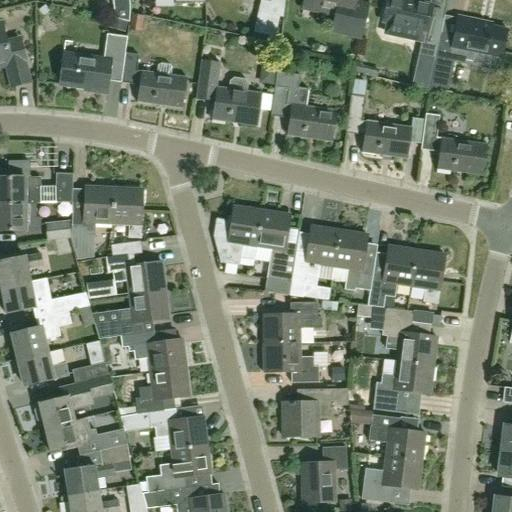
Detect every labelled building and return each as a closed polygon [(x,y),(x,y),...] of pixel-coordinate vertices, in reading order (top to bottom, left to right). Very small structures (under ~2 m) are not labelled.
[(112,0),(115,19),(128,22),(129,6),(128,0),(112,0)] [(260,0),(258,13),(284,19),(286,0),(260,0)] [(305,0),(304,9),(334,17),(331,34),(361,39),(369,5),(354,1),(354,0),(305,0)] [(436,48),(442,19),(430,16),(432,7),(403,0),(388,0),(383,24),(385,24),(383,36),(420,45),(418,58),(434,61),(436,48)] [(461,51),(476,54),(501,59),(507,31),(477,25),(478,21),(459,17),(458,20),(454,38),(441,35),(436,58),(430,87),(448,91),(455,62),(459,63),(461,51)] [(15,83),(30,79),(20,39),(7,42),(3,25),(0,25),(0,68),(11,66),(15,83)] [(123,65),(125,55),(127,39),(108,36),(104,61),(63,56),(59,86),(84,89),(84,93),(106,96),(111,63),(123,65)] [(157,66),(156,75),(137,72),(139,57),(125,55),(123,65),(121,84),(139,87),(137,104),(182,110),(187,79),(171,77),(172,69),(169,65),(161,64),(157,66)] [(229,91),(217,89),(220,62),(201,60),(200,72),(196,100),(214,103),(212,120),(257,127),(262,95),(246,93),(247,85),(244,81),(234,79),(230,82),(229,91)] [(356,87),(357,71),(342,70),(340,86),(356,87)] [(308,90),(299,88),(300,77),(277,73),(271,117),(290,119),(287,137),(332,144),(337,112),(305,108),(308,90)] [(411,129),(360,122),(363,98),(350,97),(345,134),(364,136),(361,154),(407,160),(411,129)] [(436,139),(439,117),(425,115),(420,151),(438,154),(436,171),(482,177),(487,146),(436,139)] [(73,205),(74,190),(73,190),(73,176),(56,175),(55,187),(41,187),(40,178),(25,178),(25,177),(0,177),(0,205),(36,205),(41,205),(41,202),(55,202),(55,203),(71,204),(73,205)] [(73,209),(71,239),(71,240),(77,261),(94,258),(88,238),(95,238),(96,225),(112,226),(114,189),(86,187),(86,190),(85,210),(73,209)] [(114,189),(112,226),(130,227),(129,239),(141,239),(143,190),(114,189)] [(41,218),(36,218),(36,205),(0,205),(0,232),(25,232),(25,230),(41,230),(41,218)] [(240,245),(256,247),(262,212),(234,207),(232,222),(219,220),(216,243),(222,264),(237,266),(240,245)] [(291,216),(262,212),(256,247),(272,250),(270,264),(267,280),(291,284),(296,253),(297,245),(287,244),(289,229),(291,216)] [(46,242),(71,239),(69,222),(44,224),(46,242)] [(302,254),(296,253),(291,284),(289,296),(302,298),(305,286),(316,287),(319,265),(334,267),(339,232),(311,227),(307,255),(302,254)] [(334,267),(348,269),(345,291),(356,293),(356,290),(371,292),(374,272),(375,264),(369,263),(363,262),(367,236),(339,232),(334,267)] [(113,257),(133,255),(142,254),(140,243),(112,246),(113,257)] [(397,285),(411,287),(417,252),(388,247),(383,274),(379,273),(374,272),(371,292),(369,300),(367,307),(383,309),(384,302),(385,297),(395,299),(397,285)] [(417,252),(411,287),(426,289),(423,303),(438,306),(446,256),(417,252)] [(30,283),(30,282),(27,270),(44,266),(41,255),(25,258),(25,257),(0,262),(0,285),(1,289),(30,283)] [(130,297),(165,292),(161,262),(135,265),(133,255),(113,257),(106,258),(108,274),(114,273),(115,283),(128,281),(130,297)] [(86,294),(51,302),(46,279),(30,282),(30,283),(1,289),(6,315),(35,309),(37,319),(67,312),(79,309),(89,307),(86,294)] [(291,284),(267,280),(265,292),(289,296),(291,284)] [(122,337),(127,337),(143,335),(141,323),(169,319),(165,292),(130,297),(131,309),(91,315),(98,339),(120,336),(121,336),(122,337)] [(313,329),(321,329),(321,319),(318,319),(318,304),(290,304),(290,310),(290,316),(263,316),(263,344),(299,343),(313,343),(313,329)] [(412,329),(412,324),(384,320),(386,309),(383,309),(367,307),(357,306),(356,317),(378,320),(377,331),(382,332),(381,337),(386,337),(385,346),(397,348),(395,362),(398,362),(434,366),(437,338),(411,334),(412,329)] [(393,310),(386,309),(384,320),(412,324),(414,313),(393,310)] [(70,325),(67,312),(37,319),(39,328),(12,334),(18,361),(48,354),(45,341),(59,338),(57,328),(70,325)] [(153,333),(143,335),(127,337),(122,337),(121,336),(120,336),(122,348),(128,348),(128,353),(133,352),(134,361),(148,359),(150,374),(186,369),(182,341),(155,345),(153,333)] [(299,343),(263,344),(264,373),(291,373),(291,379),(291,384),(319,384),(318,367),(313,367),(313,358),(299,358),(299,343)] [(66,364),(51,367),(48,354),(18,361),(24,387),(54,380),(53,379),(69,375),(66,364)] [(434,366),(398,362),(395,362),(393,376),(381,374),(380,384),(375,383),(372,411),(401,415),(403,403),(404,391),(430,395),(434,366)] [(109,375),(107,367),(106,368),(105,364),(71,372),(74,385),(58,389),(109,377),(109,376),(108,376),(108,375),(109,375)] [(137,415),(148,414),(163,411),(162,401),(190,397),(186,369),(150,374),(152,388),(139,390),(140,400),(135,400),(137,415)] [(58,389),(61,398),(39,404),(40,407),(35,408),(34,411),(36,421),(39,423),(43,422),(45,429),(75,422),(72,410),(89,405),(88,401),(113,394),(109,377),(58,389)] [(316,420),(330,419),(330,406),(349,406),(349,390),(305,391),(305,397),(305,403),(282,403),(283,438),(317,438),(316,420)] [(171,452),(206,447),(203,418),(176,421),(175,410),(163,411),(148,414),(150,429),(154,429),(156,438),(169,436),(171,452)] [(385,444),(384,458),(421,462),(424,434),(398,431),(399,425),(400,420),(372,417),(370,428),(369,428),(368,441),(385,444)] [(75,422),(45,429),(51,454),(77,448),(79,457),(99,452),(126,446),(124,435),(123,429),(97,436),(95,430),(90,431),(87,419),(75,422)] [(64,471),(68,497),(98,492),(96,478),(114,476),(113,466),(130,463),(126,446),(99,452),(101,466),(95,467),(94,466),(64,471)] [(170,491),(185,489),(183,478),(210,475),(206,447),(171,452),(173,466),(160,467),(161,477),(146,479),(148,494),(170,491)] [(303,503),(334,502),(333,471),(347,470),(346,448),(323,449),(323,455),(323,465),(302,465),(303,503)] [(511,451),(504,451),(500,477),(511,478),(511,451)] [(364,469),(361,500),(389,503),(390,496),(391,488),(417,491),(421,462),(384,458),(382,471),(364,469)] [(125,475),(100,482),(106,502),(132,495),(125,475)] [(196,487),(185,489),(170,491),(148,494),(143,495),(147,509),(156,508),(156,509),(177,506),(177,511),(225,511),(224,495),(197,498),(196,487)] [(98,492),(68,497),(70,511),(119,511),(118,501),(100,504),(98,492)] [(511,511),(511,498),(498,497),(496,511),(511,511)]
